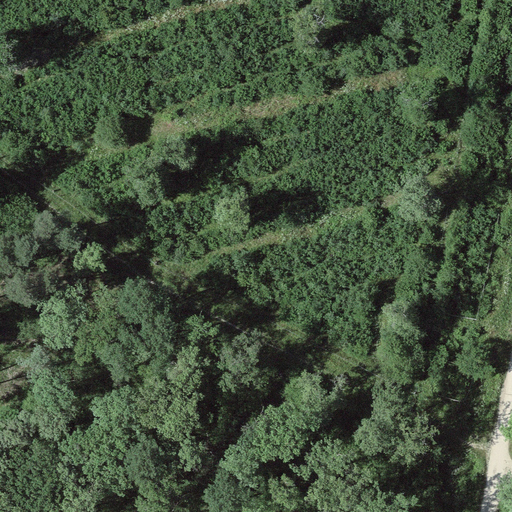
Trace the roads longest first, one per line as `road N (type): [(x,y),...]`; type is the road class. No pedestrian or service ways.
road 1 (track): [(0,168),(152,285),(448,434),(499,451)]
road 2 (track): [(511,386),(486,511)]
